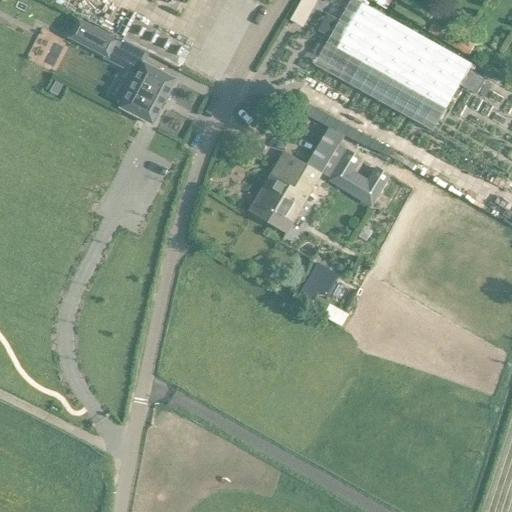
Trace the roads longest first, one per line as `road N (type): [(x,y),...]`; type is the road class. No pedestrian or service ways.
road 1 (unclassified): [(119,511),(138,400),(199,159),(282,0)]
road 2 (track): [(143,380),(389,511)]
road 3 (track): [(0,394),(128,456)]
